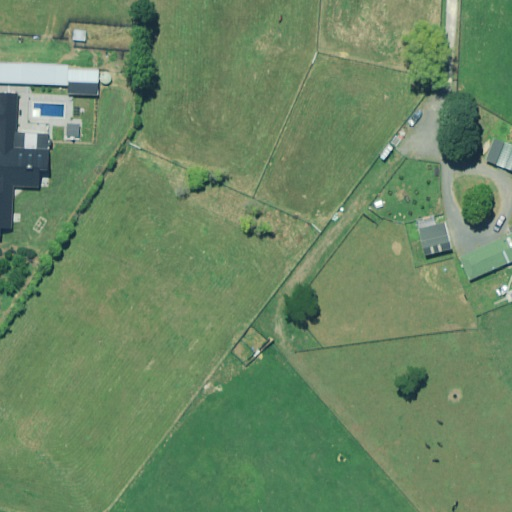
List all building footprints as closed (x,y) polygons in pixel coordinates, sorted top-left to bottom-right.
[(90,31),(77,30),(76,40),(88,41),(90,31)] [(72,65),(0,60),(0,83),(71,87),(69,115),(100,117),(103,71),(72,69),(72,65)] [(511,144),(498,139),(489,160),(511,169),(511,144)] [(448,218),(418,227),(428,258),(457,249),(448,218)] [(511,235),(463,257),(473,280),(511,262),(511,227),(509,229),(511,235)]
